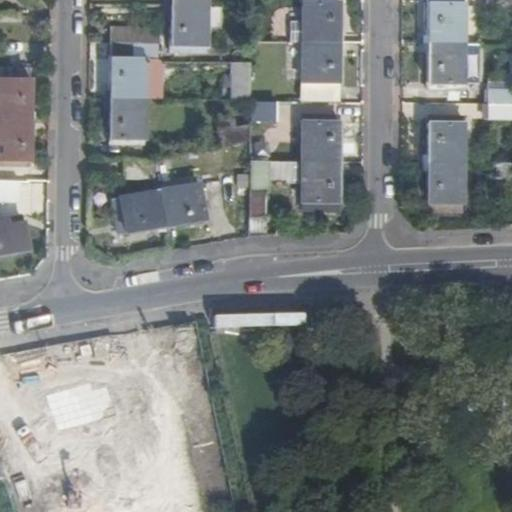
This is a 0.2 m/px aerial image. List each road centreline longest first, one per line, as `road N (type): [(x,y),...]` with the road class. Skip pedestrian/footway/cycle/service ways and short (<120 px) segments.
road 1 (tertiary): [(374,270),(243,277),(62,310)]
road 2 (residential): [(62,310),(68,0)]
road 3 (residential): [(374,270),(378,0)]
road 4 (tertiary): [(511,264),(374,270)]
